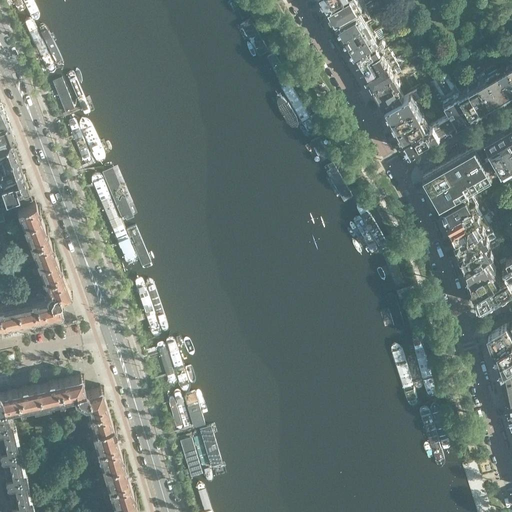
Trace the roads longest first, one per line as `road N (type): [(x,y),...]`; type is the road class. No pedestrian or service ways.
road 1 (secondary): [(113,333),(8,63)]
road 2 (residential): [(397,171),(294,0)]
road 3 (secondary): [(166,511),(113,333)]
road 4 (residential): [(462,326),(433,235),(397,171)]
road 5 (residential): [(511,486),(462,326)]
road 6 (residential): [(397,171),(511,106)]
